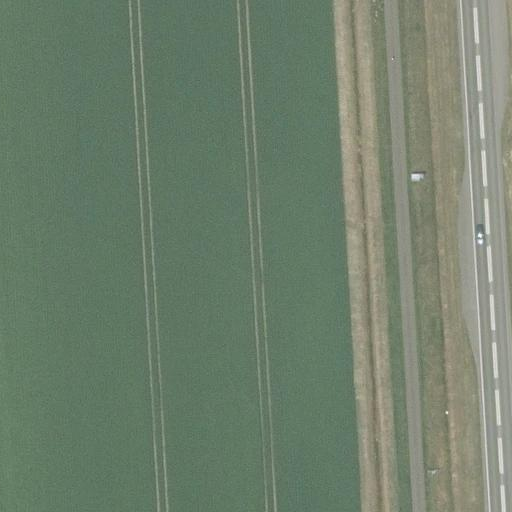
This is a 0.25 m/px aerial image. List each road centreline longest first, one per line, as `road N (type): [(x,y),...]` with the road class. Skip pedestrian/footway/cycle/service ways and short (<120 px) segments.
road 1 (unclassified): [(417,511),(387,0)]
road 2 (trunk): [(495,511),(468,0)]
